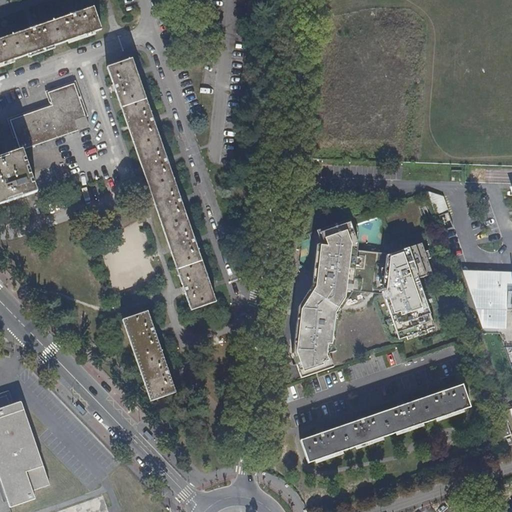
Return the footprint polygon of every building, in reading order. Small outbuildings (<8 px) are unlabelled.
[(0,39),(0,63),(109,25),(101,4),(0,39)] [(135,56),(112,65),(126,103),(129,102),(147,152),(179,243),(187,264),(183,266),(198,306),(220,298),(206,259),(211,257),(168,139),(152,93),(149,95),(135,56)] [(9,119),(51,104),(48,91),(58,87),(79,80),(90,115),(94,126),(101,146),(108,144),(83,73),(82,72),(38,88),(42,99),(6,112),(9,119)] [(36,142),(78,133),(74,124),(90,115),(79,80),(58,87),(48,91),(51,104),(9,119),(11,143),(14,142),(36,142)] [(0,122),(9,119),(6,112),(0,115),(0,122)] [(90,115),(74,124),(78,133),(94,126),(90,115)] [(0,154),(0,173),(9,197),(52,182),(36,142),(7,152),(0,154)] [(443,195),(430,194),(438,216),(449,213),(443,195)] [(307,376),(335,366),(345,316),(359,286),(364,241),(353,216),(315,231),(312,291),(301,310),(297,353),(307,376)] [(424,287),(422,244),(389,256),(383,297),(396,339),(434,325),(424,287)] [(511,275),(464,273),(483,330),(499,332),(511,371),(511,411),(511,412),(511,416),(511,275)] [(152,308),(129,316),(159,398),(181,390),(152,308)] [(312,438),(320,460),(479,405),(472,383),(312,438)] [(4,397),(0,398),(0,490),(6,511),(7,511),(34,503),(31,495),(47,490),(20,404),(8,408),(4,397)] [(505,417),(496,421),(502,440),(511,436),(505,417)] [(100,511),(96,500),(60,511),(100,511)]
